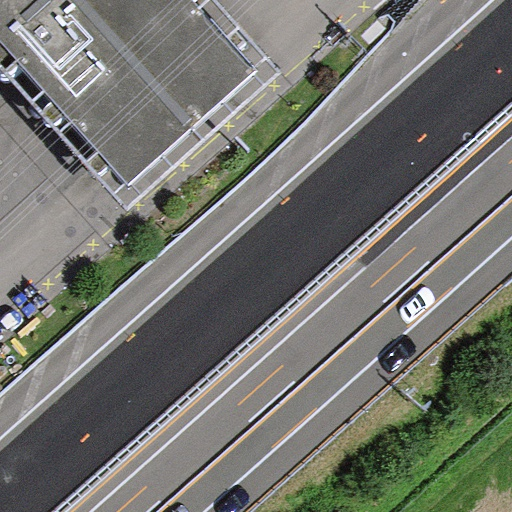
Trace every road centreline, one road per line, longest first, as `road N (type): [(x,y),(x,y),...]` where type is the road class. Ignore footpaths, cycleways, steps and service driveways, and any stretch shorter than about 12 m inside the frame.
road 1 (motorway): [(511,43),(0,503)]
road 2 (motorway): [(147,511),(511,187)]
